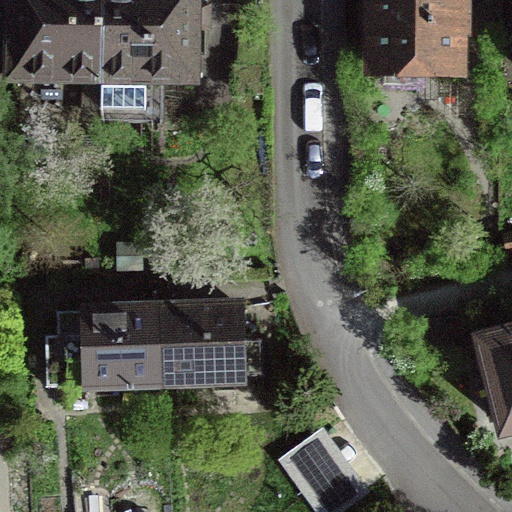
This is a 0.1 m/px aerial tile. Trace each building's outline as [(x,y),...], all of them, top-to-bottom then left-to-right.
[(0,0),(0,80),(3,81),(2,91),(102,93),(101,124),(163,126),(164,94),(201,95),(202,34),(211,34),(211,14),(212,6),(202,6),(202,0),(0,0)] [(472,42),(472,0),(362,0),(362,85),(467,86),(468,42),(472,42)] [(511,233),(502,236),(507,258),(511,256),(511,233)] [(45,340),(46,394),(82,393),(82,398),(247,395),(245,305),(180,306),(114,308),(80,308),(80,313),(55,313),(56,340),(45,340)] [(446,347),(439,321),(412,328),(418,354),(446,347)] [(511,448),(511,332),(470,343),(498,452),(511,448)]
